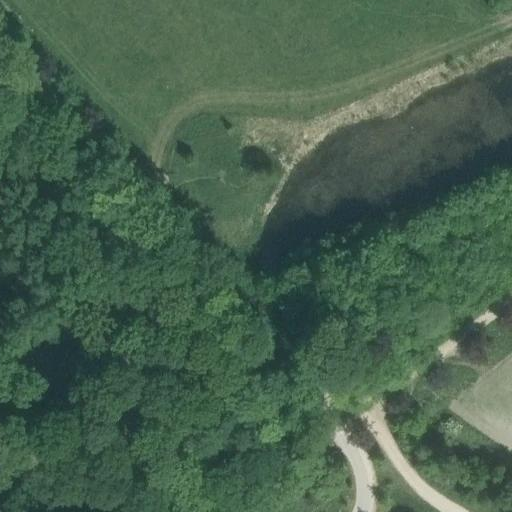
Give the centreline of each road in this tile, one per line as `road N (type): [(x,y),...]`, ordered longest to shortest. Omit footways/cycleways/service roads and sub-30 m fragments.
road 1 (track): [(336,427),(305,382),(0,42)]
road 2 (track): [(336,427),(511,295)]
road 3 (track): [(358,409),(421,490),(456,511)]
